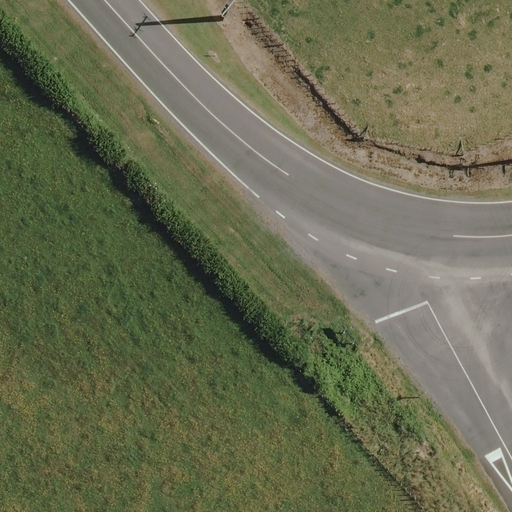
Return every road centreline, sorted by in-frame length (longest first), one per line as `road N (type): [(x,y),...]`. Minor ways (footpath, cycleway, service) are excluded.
road 1 (unclassified): [(429,233),(321,198),(247,142),(101,0)]
road 2 (unclassified): [(511,448),(427,304),(429,233)]
